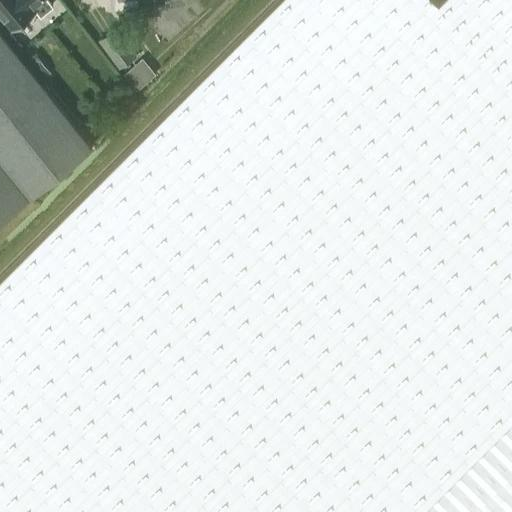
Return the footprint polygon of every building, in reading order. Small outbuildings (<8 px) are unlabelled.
[(511,511),(511,0),(275,0),(0,276),(0,511),(511,511)] [(54,3),(51,0),(0,0),(0,10),(12,26),(12,27),(13,28),(37,8),(41,14),(54,3)] [(115,27),(99,39),(120,67),(136,55),(115,27)] [(35,54),(25,62),(0,30),(0,164),(27,197),(92,144),(40,81),(51,73),(35,54)] [(124,73),(137,88),(156,72),(142,57),(124,73)] [(0,219),(27,197),(0,164),(0,219)]
